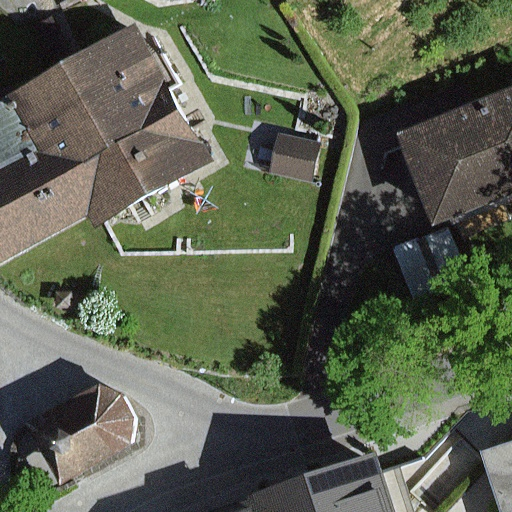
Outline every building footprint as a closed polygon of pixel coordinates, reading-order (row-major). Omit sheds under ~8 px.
[(216,163),(137,23),(0,100),(0,267),(90,217),(97,230),(216,163)] [(511,197),(511,88),(398,134),(435,227),(511,197)] [(323,144),(279,134),(270,174),(314,184),(323,144)] [(472,282),(450,228),(394,250),(415,304),(472,282)] [(28,427),(61,487),(134,446),(136,420),(123,396),(101,387),(28,427)] [(448,511),(423,438),(208,511),(448,511)] [(511,511),(511,442),(481,452),(500,511),(511,511)]
